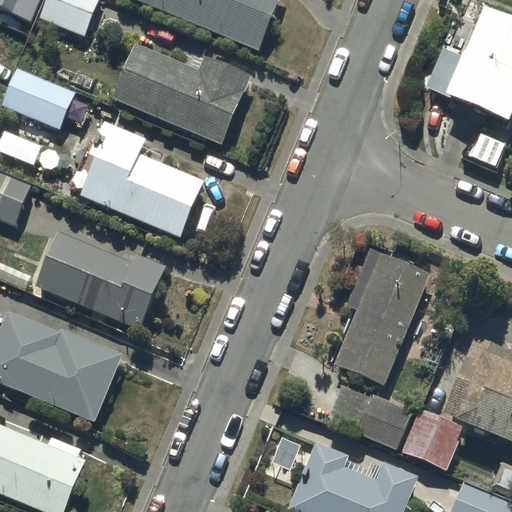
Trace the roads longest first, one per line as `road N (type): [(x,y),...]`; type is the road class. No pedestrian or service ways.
road 1 (residential): [(329,166),(183,511)]
road 2 (residential): [(329,166),(511,232)]
road 3 (residential): [(397,0),(329,166)]
